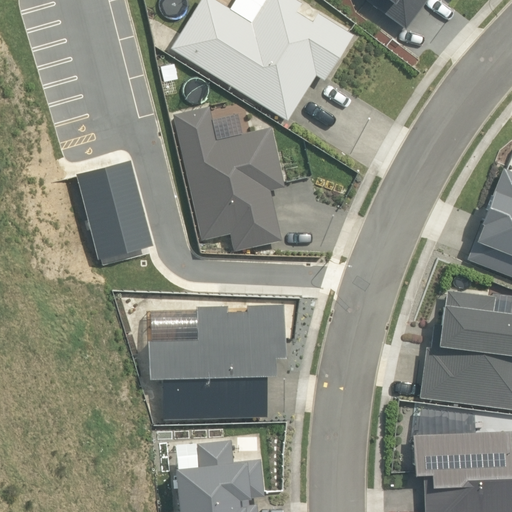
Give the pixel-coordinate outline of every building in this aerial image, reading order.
[(208,0),(197,0),(167,49),(283,123),(310,77),(318,82),(347,37),(311,15),(306,23),(290,14),(296,5),(287,0),(262,0),(247,24),(208,0)] [(371,0),(402,23),(419,0),(371,0)] [(205,107),(170,115),(197,239),(226,233),(230,251),(276,241),(265,192),(279,189),(278,184),(265,128),(212,141),(205,107)] [(473,222),(476,224),(469,242),(470,242),(463,260),(511,279),(511,174),(499,169),(490,192),(485,191),(473,222)] [(423,348),(416,398),(511,410),(511,314),(489,312),(490,297),(443,292),(441,306),(438,305),(435,326),(429,325),(426,349),(423,348)] [(159,419),(262,416),(261,374),(269,374),(268,356),(279,356),(279,339),(278,304),(243,304),(243,311),(223,311),(223,305),(192,306),(192,338),(143,340),(143,377),(158,377),(159,419)] [(506,429),(408,433),(409,471),(409,474),(419,474),(420,511),(511,511),(511,448),(507,448),(506,429)] [(252,511),(252,503),(245,504),(244,497),(260,495),(260,492),(256,458),(238,459),(229,460),(227,439),(193,442),(195,464),(168,466),(172,511),(252,511)]
